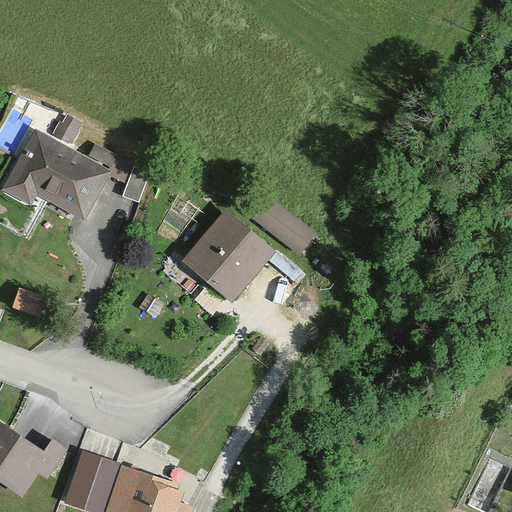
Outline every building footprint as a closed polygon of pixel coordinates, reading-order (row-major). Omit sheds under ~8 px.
[(61,122),(54,134),(70,143),(78,130),(75,128),(79,122),(68,115),(64,123),(61,122)] [(37,132),(6,188),(31,202),(36,193),(84,218),(109,171),(37,132)] [(135,166),(123,196),(138,202),(150,172),(135,166)] [(268,197),(253,217),(300,253),(315,234),(268,197)] [(271,252),(224,215),(187,261),(233,298),(271,252)] [(278,251),(270,261),(294,281),(302,271),(278,251)] [(58,300),(31,288),(25,302),(52,314),(58,300)] [(0,422),(0,480),(22,496),(38,472),(46,477),(65,450),(53,441),(44,453),(0,422)] [(98,511),(104,511),(120,468),(121,464),(83,451),(66,501),(98,511)] [(120,468),(104,511),(189,511),(191,506),(181,502),(185,490),(120,468)]
